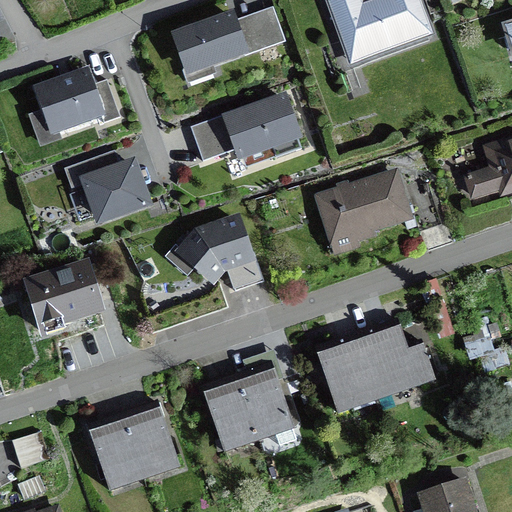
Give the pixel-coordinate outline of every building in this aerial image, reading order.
[(357,0),(323,0),(347,67),(430,38),(416,0),(375,0),(359,6),(357,0)] [(235,9),(172,33),(186,72),(250,48),(235,9)] [(88,65),(31,84),(48,132),(104,113),(88,65)] [(283,96),(224,116),(239,157),(297,137),(283,96)] [(511,141),(484,150),(490,172),(468,178),(475,201),(498,194),(499,199),(511,195),(511,141)] [(133,158),(80,175),(95,221),(147,204),(133,158)] [(399,174),(317,198),(333,253),(373,241),(371,232),(412,220),(399,174)] [(176,249),(212,283),(225,269),(256,260),(241,211),(195,226),(176,249)] [(88,260),(23,280),(40,335),(64,328),(62,321),(103,308),(88,260)] [(339,412),(377,398),(430,380),(418,345),(403,350),(395,326),(379,332),(357,340),(340,345),(318,353),(339,412)] [(224,387),(204,393),(223,450),(258,439),(293,427),(280,388),(274,370),(239,382),(224,387)] [(124,420),(89,431),(96,451),(108,488),(143,477),(178,466),(164,425),(159,408),(124,420)] [(19,463),(20,470),(47,462),(43,448),(39,434),(12,442),(14,449),(16,456),(19,463)] [(24,500),(43,491),(37,478),(18,487),(24,500)] [(471,511),(464,483),(420,496),(425,511),(423,511),(471,511)]
